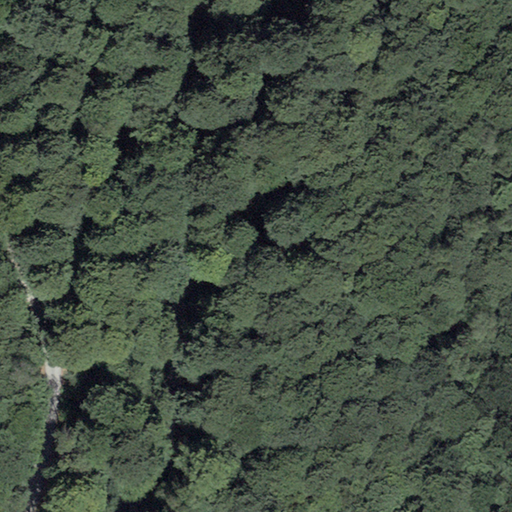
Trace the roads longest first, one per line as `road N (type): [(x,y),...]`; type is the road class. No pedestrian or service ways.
road 1 (track): [(125,511),(156,468),(171,408),(181,91),(195,0)]
road 2 (track): [(0,236),(29,284),(52,355),(29,511)]
